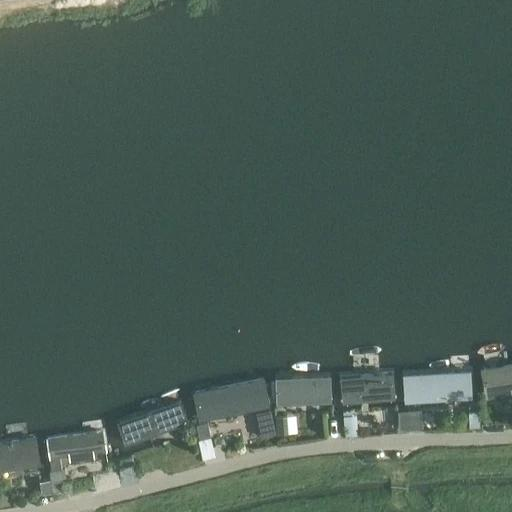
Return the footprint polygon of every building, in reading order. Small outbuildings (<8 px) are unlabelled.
[(511,363),(480,369),(486,399),(511,394),(511,363)] [(475,374),(403,378),(404,404),(476,399),(475,374)] [(331,376),(274,378),(276,406),(332,403),(331,376)] [(264,378),(193,394),(199,422),(270,407),(264,378)] [(392,379),(339,383),(341,405),(394,401),(392,379)] [(179,403),(115,426),(123,448),(187,425),(179,403)] [(480,425),(479,409),(467,410),(468,426),(480,425)] [(286,415),(275,416),(276,435),(288,434),(286,415)] [(344,436),(357,435),(355,415),(343,416),(344,436)] [(273,417),(259,418),(261,438),(275,437),(273,417)] [(105,429),(46,438),(49,461),(108,452),(105,429)] [(36,437),(0,442),(0,472),(40,467),(36,437)] [(64,470),(53,472),(57,491),(68,489),(64,470)] [(43,482),(45,492),(56,491),(54,480),(43,482)]
